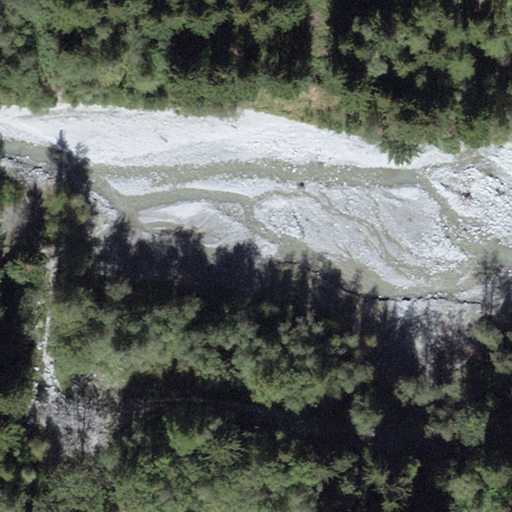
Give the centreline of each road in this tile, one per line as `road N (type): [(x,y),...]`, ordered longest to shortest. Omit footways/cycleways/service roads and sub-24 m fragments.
road 1 (track): [(511,441),(419,444),(194,409)]
road 2 (track): [(40,209),(52,296),(48,350),(26,415)]
road 3 (track): [(0,417),(194,409)]
